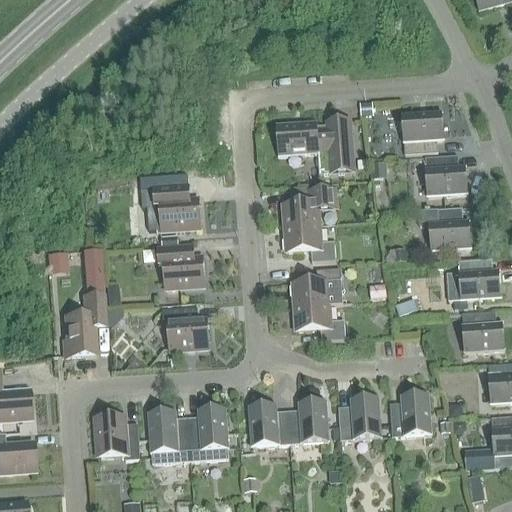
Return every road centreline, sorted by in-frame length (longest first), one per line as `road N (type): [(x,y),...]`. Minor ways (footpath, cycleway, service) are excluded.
road 1 (residential): [(254,356),(238,99),(475,80)]
road 2 (residential): [(74,511),(65,390),(231,378),(246,372),(254,356)]
road 3 (unclassified): [(0,127),(142,0)]
road 4 (residential): [(254,356),(323,373),(420,365)]
